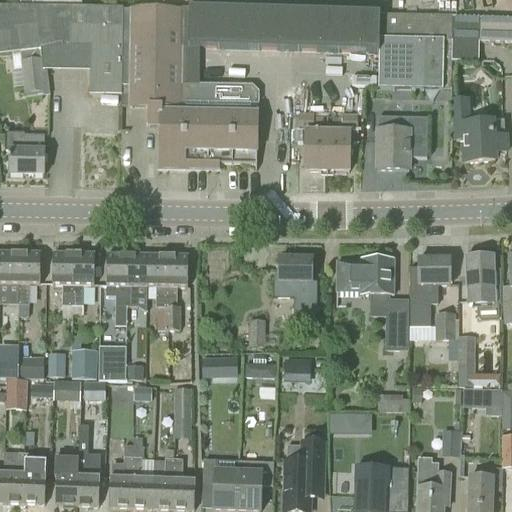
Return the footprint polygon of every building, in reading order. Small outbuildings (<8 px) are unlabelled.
[(21,73),(24,96),(26,96),(45,94),(42,64),(40,52),(41,52),(69,49),(71,49),(89,50),(89,65),(89,73),(89,97),(121,97),(121,88),(122,11),(122,10),(71,10),(33,8),(0,8),(0,57),(20,55),(21,73)] [(128,88),(128,111),(131,112),(151,112),(151,132),(162,132),(161,175),(210,175),(210,169),(259,169),(260,112),(250,112),(251,107),(258,107),(258,95),(252,88),(198,87),(184,87),(185,50),(199,51),(381,56),(382,43),(384,43),(384,18),(186,11),(185,12),(129,11),(129,12),(128,88)] [(454,64),(455,20),(384,18),(384,43),(382,43),(381,56),(380,93),(444,94),(450,94),(451,64),(454,64)] [(511,21),(455,20),(454,64),(478,63),(479,44),(511,44),(511,21)] [(471,128),(469,101),(450,102),(453,145),(465,145),(466,169),(496,167),(495,159),(507,158),(505,126),(471,128)] [(313,133),(313,117),(298,117),(297,132),(313,133)] [(357,134),(357,118),(342,117),(341,133),(357,134)] [(379,135),(378,175),(410,176),(411,164),(416,164),(428,164),(428,145),(427,145),(428,124),(411,124),(411,136),(379,135)] [(44,180),(45,153),(44,153),(44,140),(25,139),(25,137),(5,137),(5,155),(10,155),(10,180),(44,180)] [(329,176),(330,137),(308,137),(307,176),(329,176)] [(330,137),(329,176),(351,177),(352,137),(330,137)] [(18,308),(19,259),(0,258),(0,288),(10,288),(10,308),(18,308)] [(19,259),(18,308),(18,320),(26,321),(26,308),(27,308),(27,289),(38,289),(39,259),(19,259)] [(72,318),(73,260),(53,259),(52,289),(65,289),(64,312),(51,312),(50,345),(64,346),(64,331),(70,332),(71,318),(72,318)] [(73,260),(72,318),(75,319),(75,318),(81,318),(81,309),(82,290),(93,290),(94,260),(73,260)] [(126,326),(127,261),(107,261),(106,301),(118,301),(118,310),(112,310),(112,326),(126,326)] [(147,291),(147,262),(127,261),(126,326),(127,326),(127,316),(137,316),(137,311),(146,316),(147,291)] [(511,261),(509,262),(511,292),(501,292),(503,327),(511,326),(511,261)] [(167,334),(167,262),(147,262),(147,291),(157,291),(157,311),(156,334),(167,334)] [(167,262),(167,334),(180,335),(181,310),(176,310),(176,292),(187,292),(187,263),(167,262)] [(410,333),(428,332),(429,308),(438,308),(437,289),(449,288),(448,263),(416,264),(416,274),(408,275),(410,333)] [(493,303),(493,293),(492,263),(467,264),(468,309),(477,308),(477,320),(481,324),(499,323),(499,303),(493,303)] [(273,282),(273,301),(295,301),(295,317),(318,317),(318,283),(310,283),(311,264),(279,264),(278,282),(273,282)] [(335,265),(335,296),(361,296),(361,300),(371,300),(371,301),(371,320),(387,320),(387,301),(393,301),(392,264),(360,265),(335,265)] [(455,345),(455,318),(435,318),(435,345),(455,345)] [(457,323),(457,375),(458,375),(457,390),(494,390),(494,393),(500,393),(500,377),(474,377),(475,343),(458,343),(458,323),(457,323)] [(249,324),(248,351),(265,351),(265,346),(265,324),(249,324)] [(401,354),(401,328),(386,328),(385,353),(401,354)] [(124,370),(125,370),(126,370),(126,349),(98,349),(98,367),(98,384),(124,384),(124,370)] [(98,384),(98,367),(96,367),(96,354),(72,354),(71,383),(96,383),(96,384),(98,384)] [(47,378),(66,378),(66,355),(47,355),(47,378)] [(16,386),(17,357),(0,356),(0,382),(6,382),(6,386),(16,386)] [(16,386),(27,387),(27,382),(43,383),(43,361),(18,361),(18,357),(17,357),(16,386)] [(202,358),(202,382),(239,380),(238,357),(202,358)] [(245,359),(247,381),(276,380),(275,357),(245,359)] [(283,386),(309,387),(310,364),(284,363),(283,386)] [(126,372),(126,370),(125,370),(125,385),(133,385),(133,389),(144,389),(144,382),(141,382),(141,372),(126,372)] [(80,406),(80,385),(53,384),(53,405),(80,406)] [(27,387),(16,386),(6,386),(6,406),(26,407),(27,387)] [(83,386),(83,404),(104,404),(104,386),(83,386)] [(135,389),(135,403),(151,403),(151,390),(135,389)] [(173,393),(173,426),(190,426),(191,392),(173,392),(173,393)] [(501,419),(502,394),(486,394),(485,412),(485,419),(501,419)] [(511,394),(503,395),(502,433),(511,432),(511,394)] [(377,416),(402,416),(402,399),(377,399),(377,416)] [(329,418),(329,434),(370,434),(370,418),(329,418)] [(460,461),(460,436),(460,434),(442,433),(441,460),(460,461)] [(511,471),(511,439),(504,439),(503,471),(511,471)] [(57,509),(77,510),(80,440),(78,440),(78,457),(55,457),(54,481),(58,481),(57,509)] [(80,440),(77,510),(97,511),(98,483),(100,458),(87,458),(87,440),(80,440)] [(109,511),(131,511),(134,441),(133,441),(133,449),(124,449),(123,484),(110,483),(109,511)] [(133,511),(151,511),(153,485),(141,485),(142,441),(134,441),(131,511),(133,511)] [(321,504),(324,448),(302,447),(301,467),(285,466),(283,511),(308,511),(309,503),(321,504)] [(22,507),(24,457),(15,456),(15,458),(4,457),(2,507),(22,507)] [(24,457),(22,507),(43,508),(44,480),(32,480),(33,457),(24,457)] [(172,511),(174,463),(165,462),(164,486),(153,485),(151,511),(172,511)] [(174,463),(172,511),(193,511),(195,487),(181,486),(182,463),(174,463)] [(447,511),(449,479),(438,478),(439,469),(432,468),(432,463),(419,463),(417,511),(447,511)] [(236,511),(237,476),(215,476),(215,465),(203,464),(202,488),(214,489),(212,511),(236,511)] [(237,476),(236,511),(259,511),(260,490),(272,491),(273,467),(261,466),(260,477),(237,476)] [(387,493),(388,475),(358,473),(356,511),(381,511),(383,493),(387,493)] [(491,511),(492,495),(492,482),(469,481),(467,511),(491,511)]
